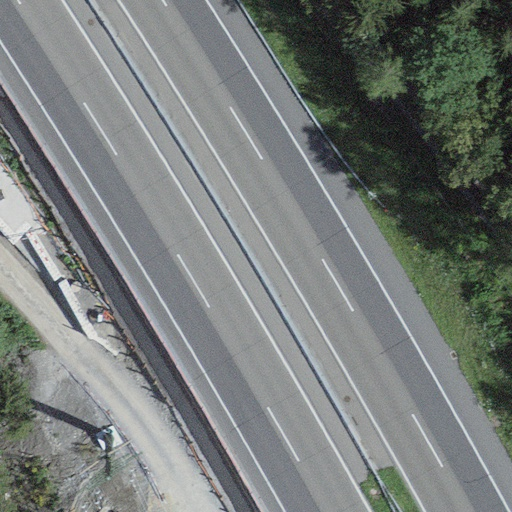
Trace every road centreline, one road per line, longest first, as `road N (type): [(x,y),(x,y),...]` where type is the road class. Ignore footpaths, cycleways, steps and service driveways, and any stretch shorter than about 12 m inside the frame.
road 1 (motorway): [(16,0),(327,511)]
road 2 (motorway): [(466,511),(161,0)]
road 3 (track): [(312,0),(511,270)]
road 4 (track): [(198,511),(125,410),(0,268)]
